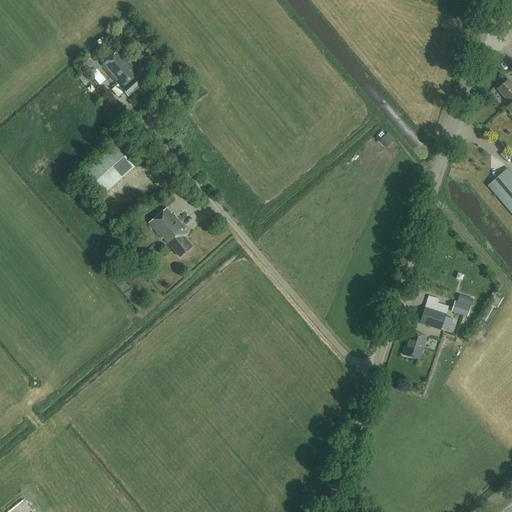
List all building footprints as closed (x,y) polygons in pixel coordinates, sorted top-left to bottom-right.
[(152,61),(162,53),(145,31),(135,39),(152,61)] [(101,36),(97,39),(105,51),(109,49),(101,36)] [(119,49),(110,58),(128,79),(127,80),(136,90),(142,85),(135,77),(137,76),(129,67),(132,65),(119,49)] [(128,79),(110,58),(101,65),(121,89),(128,97),(136,90),(127,80),(128,79)] [(497,90),(510,105),(511,103),(511,85),(508,80),(497,90)] [(115,145),(84,171),(104,194),(134,168),(115,145)] [(511,215),(511,174),(507,170),(487,187),(511,215)] [(179,257),(191,247),(180,234),(185,230),(167,208),(149,224),(162,240),(164,238),(179,257)] [(467,317),(470,307),(454,302),(451,312),(467,317)] [(440,331),(445,314),(424,308),(419,324),(440,331)] [(419,360),(426,337),(409,332),(403,355),(419,360)]
